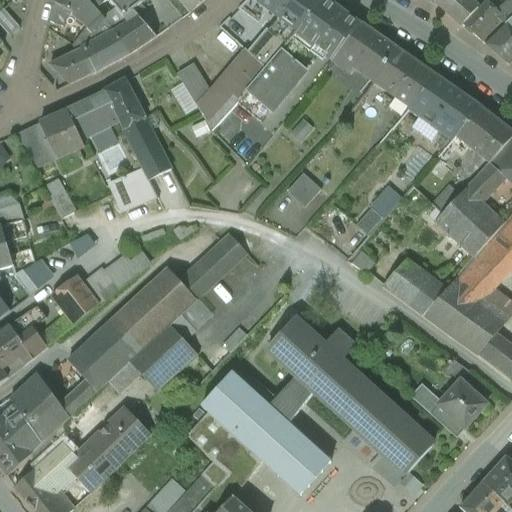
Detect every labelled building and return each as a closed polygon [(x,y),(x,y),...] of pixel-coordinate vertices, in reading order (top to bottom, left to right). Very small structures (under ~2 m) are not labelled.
[(86,2),(83,0),(53,0),(52,3),(54,4),(71,14),(75,16),(73,19),(84,27),(87,30),(91,35),(96,30),(97,31),(105,22),(103,19),(95,10),(87,1),(86,2)] [(83,0),(86,2),(87,1),(95,10),(103,0),(83,0)] [(106,0),(116,10),(123,19),(133,12),(148,0),(106,0)] [(176,0),(190,16),(208,0),(176,0)] [(324,1),(322,0),(250,0),(287,27),(282,33),(293,41),(297,35),(324,1)] [(438,0),(436,4),(454,20),(471,0),(438,0)] [(511,17),(511,0),(503,9),(511,17)] [(360,28),(324,1),(297,35),(333,62),(360,28)] [(499,13),(486,2),(462,26),(482,44),(504,24),(496,17),(499,13)] [(71,14),(54,4),(49,24),(63,29),(71,14)] [(116,10),(103,19),(105,22),(114,33),(138,18),(133,12),(123,19),(116,10)] [(20,30),(4,12),(0,15),(0,25),(11,38),(20,30)] [(114,33),(131,56),(157,39),(138,18),(114,33)] [(333,62),(332,63),(351,76),(355,70),(375,86),(375,85),(374,84),(397,51),(361,26),(333,62)] [(511,31),(506,26),(484,45),(508,67),(511,62),(511,31)] [(87,30),(73,49),(76,55),(82,52),(84,51),(99,43),(105,39),(97,31),(96,30),(91,35),(87,30)] [(267,32),(248,55),(267,72),(283,53),(286,48),(277,40),(267,32)] [(84,51),(82,52),(97,75),(131,56),(114,33),(105,39),(99,43),(84,51)] [(293,41),(282,33),(277,40),(286,48),(293,41)] [(397,51),(374,84),(375,85),(410,109),(411,110),(436,79),(397,51)] [(76,55),(49,68),(70,87),(97,75),(82,52),(76,55)] [(209,94),(196,108),(212,134),(240,103),(247,95),(267,72),(248,55),(245,52),(209,94)] [(267,72),(247,95),(270,115),(306,72),(283,53),(267,72)] [(209,94),(193,68),(177,78),(196,108),(209,94)] [(480,109),(436,79),(411,110),(410,109),(408,112),(452,143),(455,139),(480,109)] [(126,83),(105,95),(121,124),(124,131),(124,132),(145,120),(126,83)] [(105,95),(67,113),(82,143),(121,124),(105,95)] [(511,139),(511,132),(480,109),(455,139),(489,166),(511,139)] [(67,113),(39,126),(56,162),(84,149),(67,113)] [(171,172),(145,120),(124,132),(124,131),(123,132),(143,172),(149,183),(171,172)] [(39,126),(16,137),(35,173),(56,162),(39,126)] [(511,139),(489,166),(506,180),(511,184),(511,139)] [(0,165),(10,162),(4,146),(0,147),(0,165)] [(489,166),(466,191),(483,205),(506,180),(489,166)] [(143,172),(110,188),(122,216),(157,201),(149,183),(143,172)] [(191,210),(171,172),(149,183),(157,201),(163,212),(191,210)] [(303,176),(287,194),(305,210),(321,192),(303,176)] [(76,214),(58,182),(44,190),(62,222),(76,214)] [(413,189),(380,228),(395,241),(426,201),(413,189)] [(483,205),(466,191),(435,225),(474,260),(505,225),(483,205)] [(0,223),(2,229),(2,230),(23,223),(18,206),(0,212),(0,223)] [(371,211),(356,228),(369,240),(384,222),(371,211)] [(511,216),(505,225),(474,260),(463,274),(454,285),(453,285),(446,293),(423,319),(477,358),(478,357),(496,336),(511,318),(511,307),(493,292),(511,273),(511,216)] [(27,237),(23,223),(2,230),(6,243),(27,237)] [(380,228),(348,264),(367,277),(395,241),(380,228)] [(0,229),(0,271),(12,267),(13,267),(11,259),(6,243),(2,230),(2,229),(0,229)] [(31,252),(27,237),(6,243),(11,259),(31,252)] [(248,257),(230,238),(211,256),(229,275),(248,257)] [(86,240),(73,243),(59,250),(70,266),(93,250),(86,240)] [(0,285),(0,320),(71,267),(70,266),(59,250),(35,265),(15,277),(0,285)] [(31,252),(11,259),(13,267),(12,267),(15,277),(35,265),(31,252)] [(126,256),(104,273),(118,293),(129,284),(140,274),(134,267),(126,256)] [(211,256),(180,284),(197,304),(229,275),(211,256)] [(142,261),(134,267),(140,274),(147,269),(142,261)] [(446,293),(407,263),(384,289),(423,319),(446,293)] [(12,267),(0,271),(0,285),(15,277),(12,267)] [(102,270),(81,285),(99,308),(118,293),(104,273),(102,270)] [(168,271),(68,363),(86,383),(98,395),(130,365),(171,328),(182,318),(197,304),(180,284),(168,271)] [(81,285),(77,279),(51,299),(66,318),(42,336),(38,339),(46,349),(99,308),(81,285)] [(38,308),(9,328),(18,341),(32,331),(33,331),(37,328),(47,320),(38,308)] [(196,334),(182,318),(171,328),(185,344),(196,334)] [(337,334),(324,348),(295,322),(267,353),(297,380),(313,395),(405,478),(434,447),(342,364),(355,349),(337,334)] [(9,328),(0,334),(0,385),(15,374),(7,365),(26,352),(18,341),(9,328)] [(18,341),(26,352),(7,365),(15,374),(46,349),(38,339),(42,336),(37,328),(33,331),(32,331),(18,341)] [(171,328),(130,365),(138,374),(157,394),(197,357),(185,344),(171,328)] [(240,331),(223,348),(231,355),(247,338),(240,331)] [(496,336),(478,357),(489,365),(505,343),(496,336)] [(511,348),(505,343),(489,365),(510,381),(511,378),(511,348)] [(461,383),(463,385),(470,377),(454,364),(447,371),(461,383)] [(98,395),(72,419),(80,428),(138,374),(130,365),(98,395)] [(230,477),(199,511),(223,511),(233,501),(261,464),(300,499),(331,464),(289,427),(313,395),(297,380),(270,410),(232,375),(201,409),(209,416),(187,439),(213,465),(215,463),(230,477)] [(60,407),(38,376),(10,402),(15,408),(43,447),(70,421),(60,407)] [(86,383),(60,407),(70,421),(72,419),(98,395),(86,383)] [(441,405),(439,408),(448,417),(465,431),(487,407),(463,385),(461,383),(441,405)] [(441,405),(422,387),(411,399),(440,426),(448,417),(439,408),(441,405)] [(0,421),(0,468),(8,479),(43,447),(15,408),(0,421)] [(126,411),(76,458),(89,472),(92,469),(93,470),(97,466),(109,479),(151,438),(126,411)] [(465,431),(448,417),(440,426),(456,440),(465,431)] [(64,445),(15,489),(33,511),(72,511),(73,511),(58,492),(75,479),(91,496),(102,486),(89,472),(76,458),(64,445)] [(511,464),(506,459),(483,485),(505,506),(508,508),(511,503),(511,464)] [(170,511),(199,511),(230,477),(215,463),(213,465),(178,504),(170,511)] [(109,479),(97,466),(93,470),(92,469),(89,472),(102,486),(109,479)] [(410,474),(401,483),(415,497),(423,488),(410,474)] [(499,511),(505,506),(483,485),(460,510),(461,511),(499,511)] [(164,491),(145,511),(144,511),(146,511),(147,511),(146,511),(170,511),(178,504),(164,491)] [(245,511),(233,501),(223,511),(245,511)]
